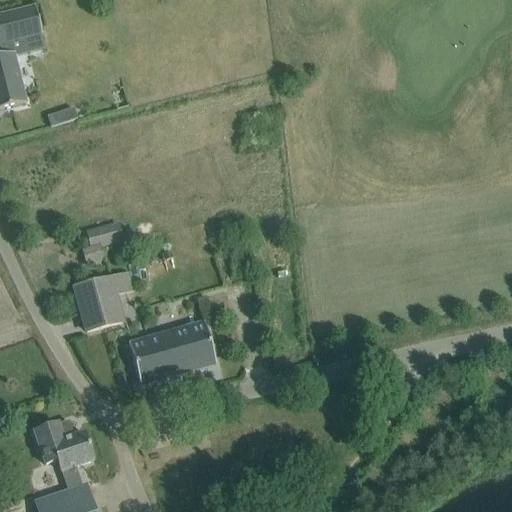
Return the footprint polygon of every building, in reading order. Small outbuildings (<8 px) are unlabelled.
[(0,111),(26,105),(10,43),(41,36),(34,8),(0,16),(0,111)] [(122,242),(118,226),(86,234),(91,250),(122,242)] [(103,260),(99,248),(91,250),(90,249),(81,252),(84,264),(103,260)] [(74,290),(79,309),(86,333),(122,324),(110,280),(74,290)] [(215,365),(204,325),(128,346),(140,387),(215,365)] [(93,462),(84,435),(71,439),(66,425),(68,424),(68,423),(57,427),(57,425),(34,433),(45,466),(56,462),(60,474),(60,473),(67,494),(82,489),(75,468),(93,462)] [(82,489),(67,494),(36,504),(37,508),(38,511),(93,511),(85,488),(82,489)]
